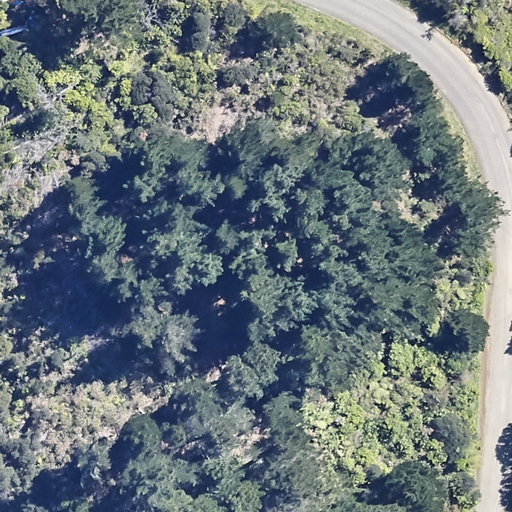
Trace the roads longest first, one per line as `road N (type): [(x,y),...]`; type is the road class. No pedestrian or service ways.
road 1 (tertiary): [(345,0),(423,43),(469,88),(501,148),(511,256)]
road 2 (tertiary): [(511,378),(493,511)]
